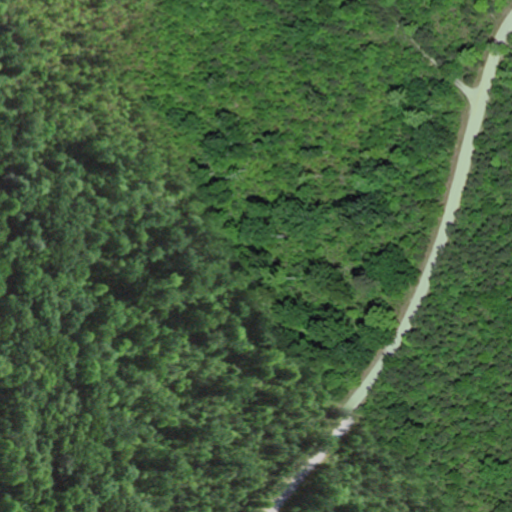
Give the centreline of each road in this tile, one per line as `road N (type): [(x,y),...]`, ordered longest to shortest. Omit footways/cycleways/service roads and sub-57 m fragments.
road 1 (residential): [(268,511),(368,394),(412,325),(457,220),(511,34)]
road 2 (track): [(485,110),(408,0)]
